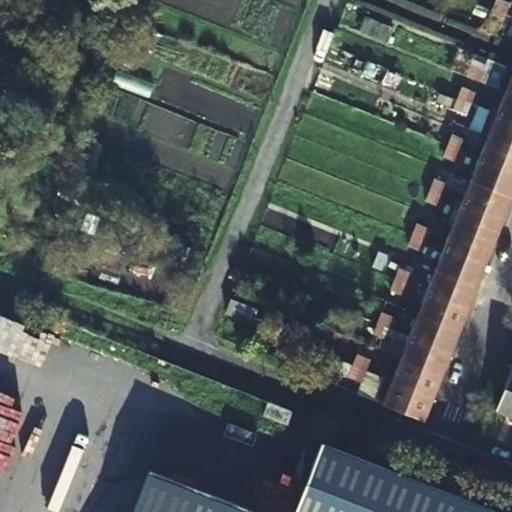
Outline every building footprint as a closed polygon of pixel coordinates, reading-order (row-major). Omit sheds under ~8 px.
[(493,11),(507,17),(511,6),(497,1),(493,11)] [(503,27),(507,17),(493,11),(489,22),(503,27)] [(467,78),(480,83),(485,71),(472,66),(467,78)] [(511,73),(506,71),(498,90),(505,93),(511,95),(511,73)] [(461,90),(457,99),(472,105),(476,96),(461,90)] [(511,95),(505,93),(496,115),(511,121),(511,95)] [(472,105),(457,99),(453,109),(469,115),(472,105)] [(511,147),(511,121),(496,115),(490,112),(480,134),(487,138),(511,147)] [(450,136),(446,146),(462,152),(466,142),(450,136)] [(511,171),(511,147),(487,138),(479,159),(511,171)] [(462,152),(446,146),(441,157),(457,163),(462,152)] [(511,171),(479,159),(469,182),(511,198),(511,195),(511,171)] [(428,191),(442,197),(446,186),(432,181),(428,191)] [(511,198),(469,182),(461,204),(502,221),(511,198)] [(437,207),(442,197),(428,191),(423,202),(437,207)] [(494,242),(502,221),(461,204),(452,226),(494,242)] [(413,226),(410,235),(424,241),(428,232),(413,226)] [(485,265),(494,242),(452,226),(443,249),(485,265)] [(424,241),(410,235),(406,245),(421,250),(424,241)] [(434,271),(476,287),(485,265),(443,249),(434,271)] [(397,268),(392,279),(407,285),(412,274),(397,268)] [(467,309),(476,287),(434,271),(426,292),(467,309)] [(407,285),(392,279),(388,290),(403,296),(407,285)] [(426,292),(417,314),(459,331),(467,309),(426,292)] [(231,299),(226,311),(250,321),(255,309),(231,299)] [(376,324),(390,329),(394,319),(380,313),(376,324)] [(459,331),(417,314),(409,337),(450,353),(459,331)] [(386,340),(390,329),(376,324),(371,334),(386,340)] [(441,374),(450,353),(409,337),(400,358),(441,374)] [(99,383),(105,355),(75,348),(68,376),(99,383)] [(354,366),(368,372),(373,360),(359,354),(354,366)] [(433,397),(441,374),(400,358),(394,356),(386,378),(433,397)] [(511,367),(506,365),(499,383),(504,385),(494,410),(511,417),(511,367)] [(363,383),(368,372),(354,366),(349,378),(363,383)] [(433,397),(386,378),(375,402),(423,422),(433,397)] [(501,511),(320,445),(294,511),(263,511),(148,469),(132,511),(501,511)]
